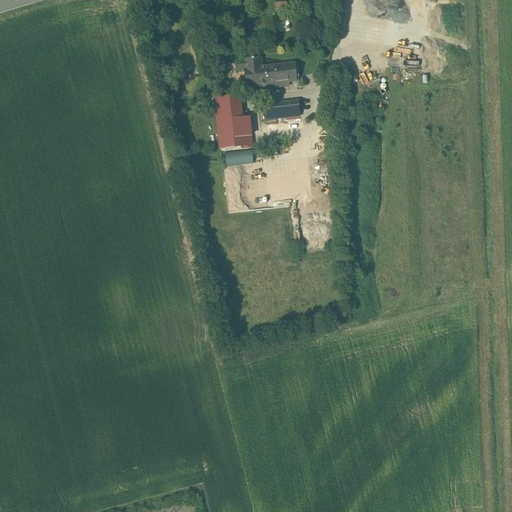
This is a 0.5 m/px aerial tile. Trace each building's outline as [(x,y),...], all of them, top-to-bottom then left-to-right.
[(251,85),(266,84),(265,67),(265,59),(249,60),(251,85)] [(265,67),(266,84),(294,82),(293,66),(265,67)] [(238,94),(213,95),(214,103),(207,103),(210,151),(242,149),(238,94)] [(300,122),(298,96),(259,98),(261,125),(300,122)] [(227,152),(228,165),(255,163),(255,151),(227,152)]
